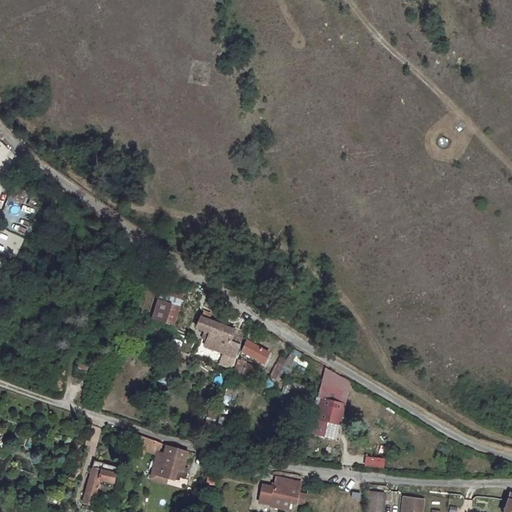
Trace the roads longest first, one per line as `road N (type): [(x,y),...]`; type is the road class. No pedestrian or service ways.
road 1 (track): [(0,106),(117,199),(263,234),(284,247),(334,291),(394,377),(470,426),(511,441)]
road 2 (unclassified): [(511,459),(451,436),(242,309),(58,180),(0,125)]
road 3 (residential): [(511,481),(390,480),(277,463),(55,402)]
road 4 (track): [(347,0),(511,167)]
